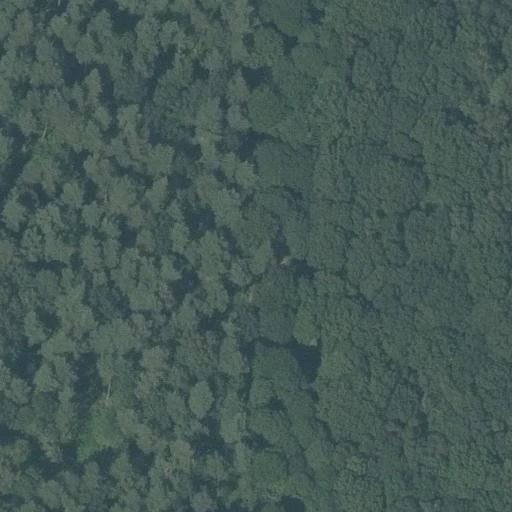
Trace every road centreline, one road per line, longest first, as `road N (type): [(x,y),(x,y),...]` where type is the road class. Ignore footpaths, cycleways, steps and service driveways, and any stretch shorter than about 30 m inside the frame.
road 1 (track): [(511,345),(324,401),(240,398),(193,386),(161,365),(79,267),(0,199)]
road 2 (unclassified): [(336,511),(312,232),(316,131),(339,0)]
road 3 (unknown): [(511,248),(412,413),(398,469),(407,511)]
